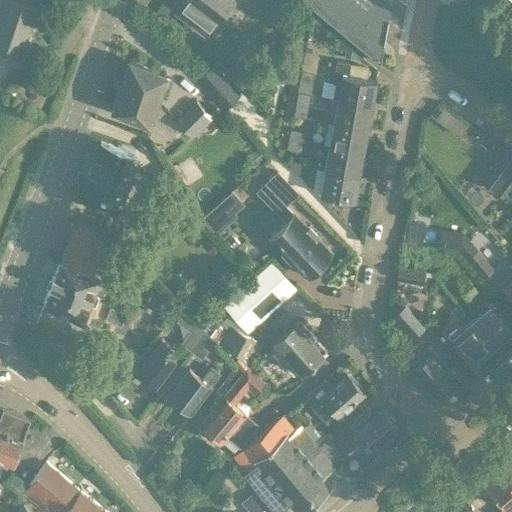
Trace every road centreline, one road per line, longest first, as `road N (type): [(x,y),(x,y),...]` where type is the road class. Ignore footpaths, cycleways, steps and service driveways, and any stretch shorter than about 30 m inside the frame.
road 1 (residential): [(439,428),(368,343),(415,60)]
road 2 (unclassified): [(116,0),(0,328)]
road 3 (residential): [(151,511),(110,459),(0,365)]
road 4 (residential): [(439,428),(349,511)]
